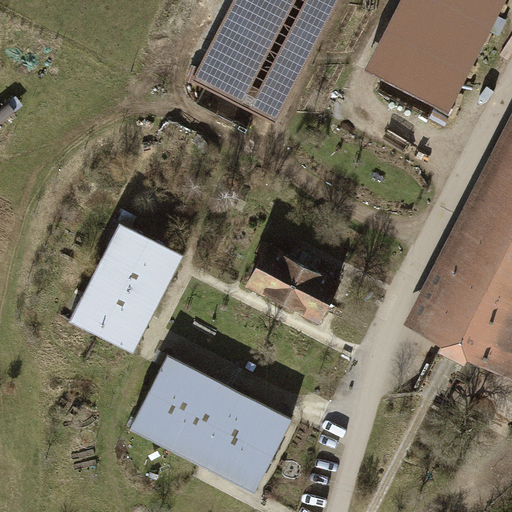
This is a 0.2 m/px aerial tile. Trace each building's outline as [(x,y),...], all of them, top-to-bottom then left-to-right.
[(339,0),(234,0),(193,80),(276,122),(339,0)] [(506,0),(399,0),(364,68),(449,111),(506,0)] [(511,139),(417,324),(458,345),(476,354),(511,372),(511,139)] [(133,349),(186,247),(122,214),(69,316),(133,349)] [(269,245),(249,282),(320,319),(340,281),(269,245)] [(170,347),(132,417),(257,483),(294,413),(170,347)] [(442,404),(417,391),(409,407),(434,420),(442,404)]
